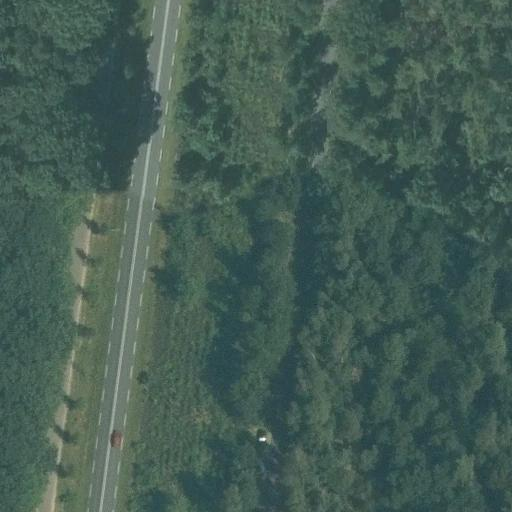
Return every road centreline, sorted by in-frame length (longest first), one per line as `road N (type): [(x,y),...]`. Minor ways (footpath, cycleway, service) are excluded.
road 1 (tertiary): [(43,511),(112,0)]
road 2 (primary): [(100,511),(168,0)]
road 3 (unclassified): [(266,511),(327,0)]
